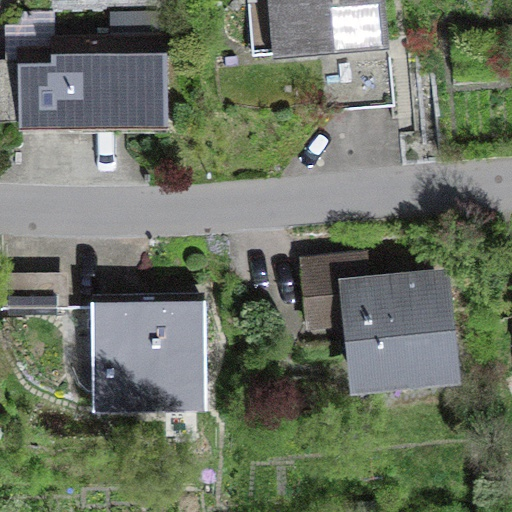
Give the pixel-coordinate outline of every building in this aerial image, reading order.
[(392,98),(383,0),(248,0),(253,52),(320,47),(323,102),(392,98)] [(166,111),(165,37),(52,38),(53,50),(18,51),(20,124),(87,122),(87,113),(105,109),(107,96),(128,96),(128,112),(166,111)] [(366,291),(363,260),(302,266),(306,301),(349,296),(358,385),(450,376),(441,284),(366,291)] [(61,274),(1,275),(2,309),(61,309),(61,274)] [(201,401),(200,300),(168,301),(168,305),(97,307),(97,348),(109,347),(110,402),(201,401)]
